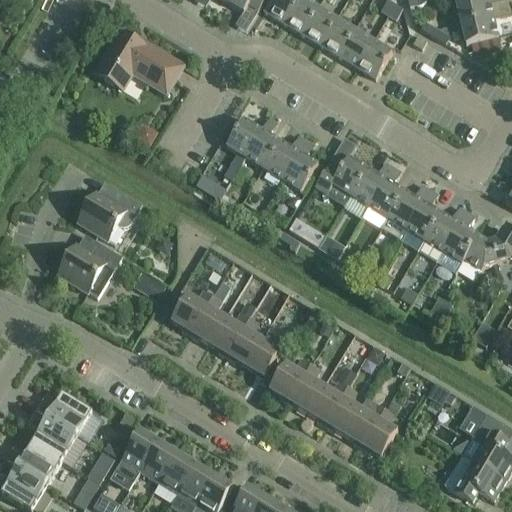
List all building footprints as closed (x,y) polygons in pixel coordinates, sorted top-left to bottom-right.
[(0,0),(0,6),(9,12),(15,0),(0,0)] [(215,0),(228,8),(233,0),(215,0)] [(249,10),(259,16),(268,0),(233,0),(228,8),(244,18),(249,10)] [(283,28),(300,1),(298,0),(274,0),(264,17),(283,28)] [(407,0),(410,12),(419,10),(416,0),(407,0)] [(461,29),(493,21),(488,0),(456,8),(461,29)] [(302,39),(318,12),(300,1),(283,28),(302,39)] [(389,20),(396,9),(388,5),(382,16),(389,20)] [(396,25),(403,14),(396,9),(389,20),(396,25)] [(320,51),(337,23),(318,12),(302,39),(320,51)] [(466,50),(499,43),(493,21),(461,29),(466,50)] [(339,62),(356,35),(337,23),(320,51),(339,62)] [(434,42),(439,35),(425,26),(421,34),(434,42)] [(358,73),(374,46),(356,35),(339,62),(358,73)] [(446,49),(451,42),(439,35),(434,42),(446,49)] [(134,45),(121,37),(96,78),(120,93),(132,72),(149,82),(146,87),(167,99),(184,71),(136,42),(134,45)] [(422,54),(428,45),(419,40),(413,49),(422,54)] [(376,84),(393,57),(375,47),(374,46),(358,73),(376,84)] [(264,174),(281,147),(271,141),(278,128),(270,123),(262,135),(246,163),(264,174)] [(232,186),(246,163),(262,135),(244,124),(227,151),(238,158),(231,170),(225,181),(232,186)] [(159,137),(145,129),(136,142),(150,151),(159,137)] [(283,185),(308,146),(299,141),(292,153),(281,147),(264,174),(283,185)] [(301,196),(307,186),(318,170),(308,163),(315,150),(308,146),(283,185),(301,196)] [(351,201),(368,174),(349,162),(340,176),(329,169),(318,185),(315,191),(328,198),(333,190),(351,201)] [(370,212),(394,172),(386,168),(378,180),(368,174),(351,201),(344,213),(362,223),(369,212),(370,212)] [(388,223),(405,196),(394,190),(402,177),(394,172),(370,212),(388,223)] [(215,186),(209,196),(221,203),(226,193),(215,186)] [(406,234),(431,195),(423,190),(415,203),(405,196),(388,223),(406,234)] [(143,211),(110,191),(103,202),(97,198),(78,228),(108,246),(117,231),(121,233),(124,233),(128,232),(131,230),(143,211)] [(419,256),(442,218),(431,212),(438,200),(431,195),(406,234),(407,235),(401,245),(419,256)] [(437,267),(468,217),(460,213),(452,225),(442,218),(419,256),(437,267)] [(457,276),(462,268),(478,241),(468,235),(475,222),(468,217),(437,267),(456,278),(457,276)] [(304,245),(312,232),(296,224),(289,235),(304,245)] [(511,236),(511,239),(503,234),(497,244),(492,245),(498,267),(511,264),(511,236)] [(488,247),(478,241),(462,268),(457,276),(473,285),(479,274),(482,276),(485,271),(498,267),(492,245),(488,247)] [(98,304),(111,282),(123,263),(90,243),(83,254),(77,250),(58,280),(88,298),(89,298),(98,304)] [(340,248),(332,262),(338,265),(345,252),(340,248)] [(374,287),(380,277),(374,273),(367,284),(374,287)] [(494,291),(503,289),(500,276),(491,278),(494,291)] [(216,317),(230,294),(222,289),(215,302),(213,301),(189,340),(198,346),(199,344),(209,349),(225,323),(216,317)] [(189,340),(213,301),(204,296),(198,306),(188,300),(172,327),(182,333),(181,335),(189,340)] [(218,358),(227,363),(250,324),(242,319),(241,318),(235,328),(225,323),(209,349),(219,356),(218,358)] [(247,372),(263,345),(253,339),(259,329),(250,324),(227,363),(235,368),(236,366),(247,372)] [(264,385),(288,346),(278,341),(272,351),(263,345),(247,372),(256,378),(255,380),(264,385)] [(287,409),(311,370),(302,364),(296,375),(286,369),(270,395),(280,402),(279,404),(287,409)] [(307,418),(323,391),(314,386),(320,375),(311,370),(287,409),(296,414),(297,412),(307,418)] [(325,431),(348,392),(339,387),(333,397),(323,391),(307,418),(318,424),(316,426),(325,431)] [(345,440),(361,414),(351,408),(357,398),(348,392),(325,431),(333,436),(334,434),(345,440)] [(92,417),(62,399),(54,412),(43,405),(36,417),(77,442),(92,417)] [(367,403),(361,414),(345,440),(354,446),(353,448),(362,454),(386,415),(367,403)] [(386,415),(362,454),(370,459),(371,457),(382,463),(392,446),(398,436),(388,430),(394,420),(386,415)] [(62,467),(77,442),(36,417),(28,429),(40,436),(32,448),(62,467)] [(472,466),(505,486),(511,475),(511,463),(502,458),(508,448),(508,447),(511,441),(511,434),(487,420),(474,442),(456,453),(455,455),(463,460),(472,466)] [(135,487),(141,477),(159,447),(140,435),(130,453),(122,465),(115,476),(135,487)] [(159,488),(178,458),(159,447),(141,477),(159,488)] [(62,467),(32,448),(24,461),(13,454),(6,466),(47,491),(62,467)] [(178,499),(196,469),(178,458),(159,488),(178,499)] [(463,460),(456,472),(445,491),(468,505),(475,494),(494,506),(505,486),(472,466),(463,460)] [(23,511),(34,511),(47,491),(6,466),(0,475),(0,479),(10,485),(2,498),(23,511)] [(196,511),(214,481),(196,469),(178,499),(196,511)] [(235,511),(242,501),(232,495),(233,492),(214,481),(196,511),(198,511),(235,511)] [(261,511),(267,503),(248,492),(242,501),(235,511),(261,511)] [(115,511),(100,502),(93,511),(115,511)] [(281,511),(267,503),(261,511),(281,511)]
